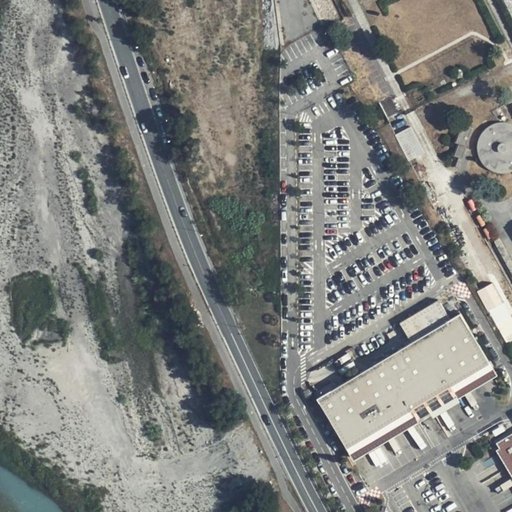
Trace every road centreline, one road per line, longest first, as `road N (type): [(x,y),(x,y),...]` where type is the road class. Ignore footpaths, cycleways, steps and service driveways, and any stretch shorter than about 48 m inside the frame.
road 1 (secondary): [(106,0),(195,254),(318,511)]
road 2 (unclassified): [(445,287),(293,373),(296,396),(350,505)]
